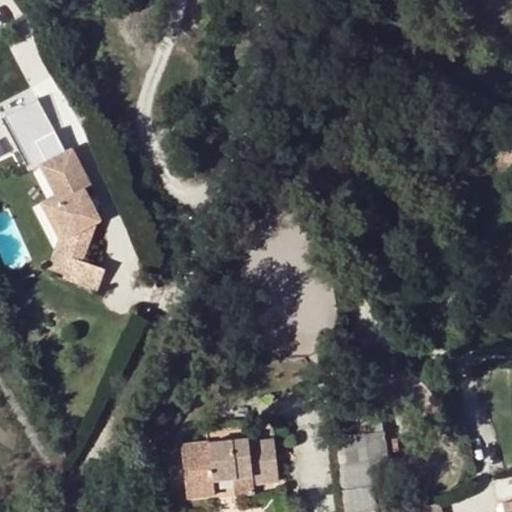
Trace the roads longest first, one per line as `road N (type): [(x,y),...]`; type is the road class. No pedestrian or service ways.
road 1 (residential): [(511,353),(422,351),(391,341),(368,321),(354,235),(336,194),(308,172),(216,145)]
road 2 (unclassified): [(216,145),(199,213),(88,489),(88,511)]
road 3 (unclassified): [(243,0),(216,145)]
